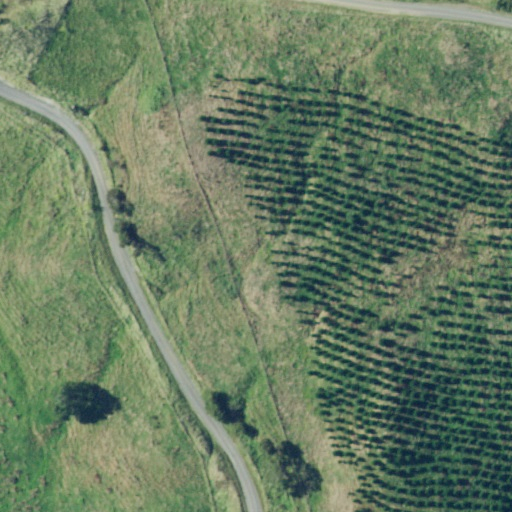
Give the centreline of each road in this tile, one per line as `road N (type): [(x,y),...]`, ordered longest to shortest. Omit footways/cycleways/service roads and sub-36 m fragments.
road 1 (unclassified): [(0,86),(64,118),(103,180),(133,285),(246,470),(258,511)]
road 2 (unclassified): [(511,17),(349,0)]
